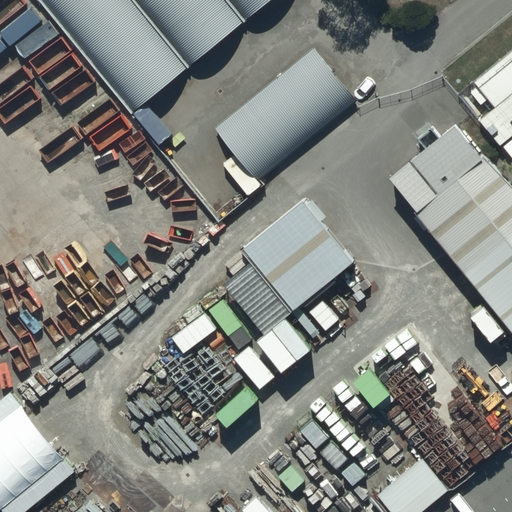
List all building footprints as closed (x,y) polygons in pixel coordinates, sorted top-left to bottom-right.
[(283,0),(40,0),(133,118),(283,0)] [(314,52),(216,131),(261,186),(358,107),(314,52)] [(511,152),(461,87),(374,156),(511,331),(511,152)] [(300,311),(352,269),(298,202),(237,252),(249,268),(222,290),(273,353),(302,330),(311,341),(319,334),(300,311)] [(12,396),(0,405),(0,508),(3,511),(30,511),(76,476),(12,396)] [(388,511),(424,511),(448,493),(422,461),(377,498),(388,511)]
